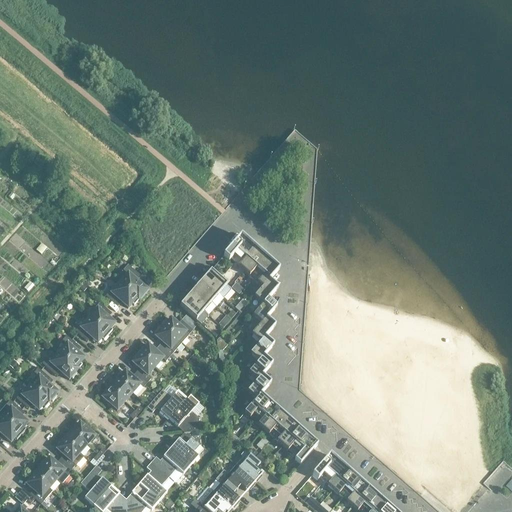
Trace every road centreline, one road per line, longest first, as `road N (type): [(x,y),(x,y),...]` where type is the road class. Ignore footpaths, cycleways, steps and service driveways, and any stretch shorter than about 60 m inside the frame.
road 1 (residential): [(401,511),(277,402),(271,384),(284,263),(229,216)]
road 2 (residential): [(76,400),(229,216)]
